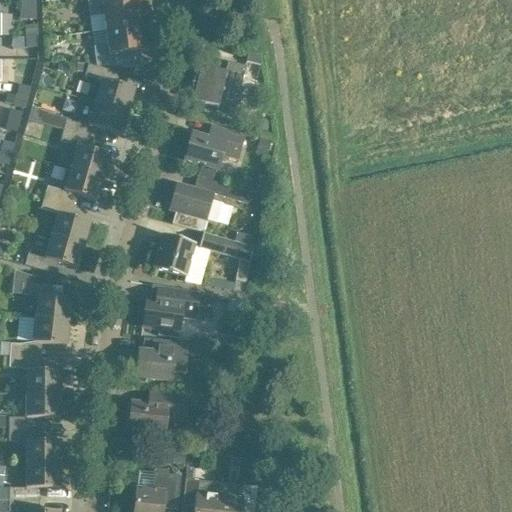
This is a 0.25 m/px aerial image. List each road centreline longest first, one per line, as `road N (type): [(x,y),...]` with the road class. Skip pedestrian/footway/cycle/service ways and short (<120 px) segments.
road 1 (residential): [(96,511),(112,295),(179,56),(171,0)]
road 2 (residential): [(423,380),(365,0)]
